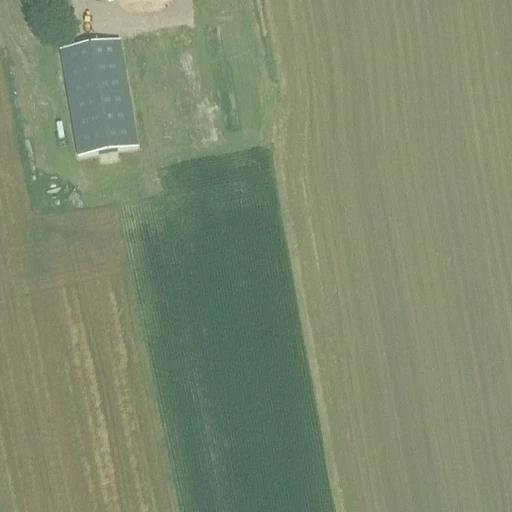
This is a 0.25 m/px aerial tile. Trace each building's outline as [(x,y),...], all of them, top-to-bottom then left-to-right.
[(242,0),(200,0),(201,11),(243,8),(242,0)] [(119,42),(62,52),(79,159),(136,150),(119,42)] [(197,78),(219,74),(212,44),(191,48),(197,78)] [(139,53),(152,102),(174,96),(161,47),(139,53)] [(236,100),(238,80),(218,78),(216,98),(236,100)]
